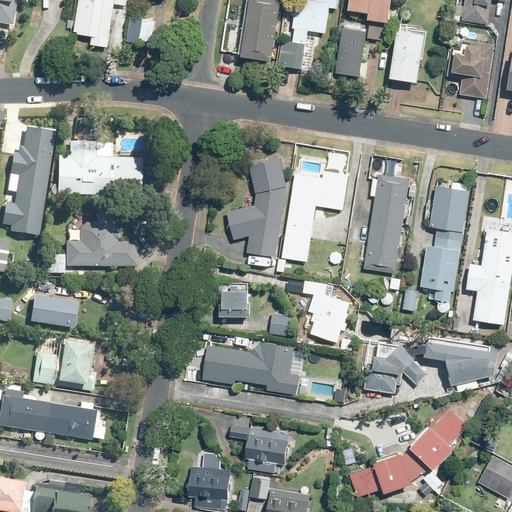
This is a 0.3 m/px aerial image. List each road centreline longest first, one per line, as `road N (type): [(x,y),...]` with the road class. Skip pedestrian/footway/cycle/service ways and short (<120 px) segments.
road 1 (residential): [(137,511),(202,102)]
road 2 (residential): [(511,149),(202,102)]
road 3 (residential): [(202,102),(120,90),(0,90)]
